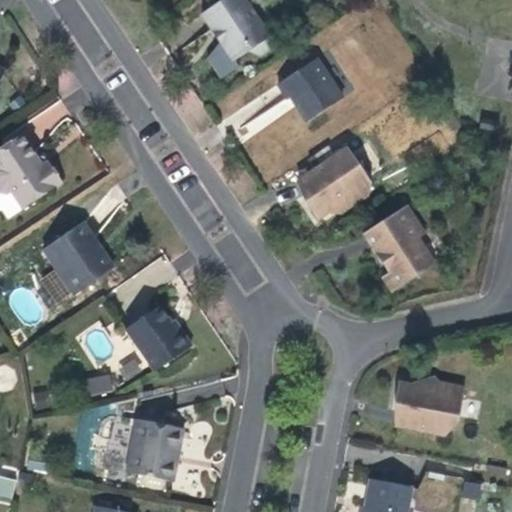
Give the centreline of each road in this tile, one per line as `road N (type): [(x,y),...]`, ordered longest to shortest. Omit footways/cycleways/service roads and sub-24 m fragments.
road 1 (residential): [(34,0),(237,300),(268,313)]
road 2 (residential): [(268,313),(272,277),(92,0)]
road 3 (residential): [(268,313),(230,511)]
road 4 (residential): [(314,511),(349,335)]
road 5 (residential): [(349,335),(511,300)]
